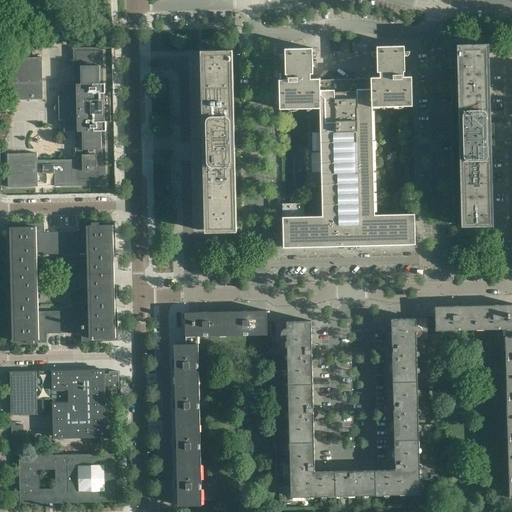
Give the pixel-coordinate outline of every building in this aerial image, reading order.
[(349,53),(349,41),(339,42),(340,53),(349,53)] [(494,145),(494,123),(491,123),(489,48),(488,48),(488,44),(474,44),(474,48),(471,48),(471,44),(457,45),(457,48),(456,48),(458,124),(457,124),(457,125),(453,125),(453,146),(457,146),(457,147),(458,147),(460,223),(461,223),(461,225),(461,226),(475,226),(475,224),(479,224),(479,226),(493,225),(492,225),(492,222),(493,222),(492,188),(491,145),(494,145)] [(374,215),(372,131),(372,107),(380,107),(380,104),(384,103),(384,107),(394,106),(394,103),(403,103),(403,106),(412,106),(411,76),(409,77),(409,68),(404,68),(404,46),(376,46),(377,72),(384,72),(384,77),(370,77),(370,79),(320,80),(320,79),(306,79),(306,74),(313,74),(312,48),(285,49),(285,71),(281,71),(281,80),(279,80),(279,109),(288,109),(288,106),(298,106),(298,109),(307,108),(307,105),(311,105),(311,108),(320,108),(320,131),(310,131),(311,153),(321,153),(322,216),(304,216),(304,203),(282,204),(283,229),(282,229),(281,230),(281,231),(280,232),(280,233),(281,233),(281,234),(281,235),(282,235),(283,235),(283,248),(284,248),(284,247),(293,247),(295,247),(304,247),(305,247),(305,246),(314,246),(314,247),(315,247),(315,246),(324,246),(324,247),(325,247),(325,246),(334,246),(335,246),(344,246),(346,246),(346,245),(353,245),(353,246),(354,246),(354,245),(363,245),(363,246),(364,246),(364,245),(373,245),(374,245),(383,245),(385,245),(393,244),(393,245),(395,245),(395,244),(404,244),(404,245),(405,245),(405,244),(414,244),(415,244),(415,232),(416,231),(417,230),(417,228),(416,227),(415,226),(414,214),(374,215)] [(106,185),(105,131),(106,131),(106,122),(109,121),(109,122),(110,122),(110,92),(109,92),(109,93),(105,93),(105,83),(104,83),(103,47),(73,48),(74,84),(63,84),(63,96),(58,96),(59,104),(56,104),(54,107),(54,110),(56,112),(59,112),(59,120),(64,120),(64,132),(75,132),(76,160),(37,160),(37,153),(7,154),(8,187),(38,187),(37,173),(54,172),(55,186),(106,185)] [(236,231),(232,50),(218,50),(218,54),(214,54),(214,50),(200,51),(203,139),(200,139),(200,145),(201,155),(203,155),(205,232),(219,232),(219,228),(222,228),(222,232),(236,231)] [(43,100),(42,57),(5,58),(6,101),(43,100)] [(103,341),(103,338),(113,338),(113,341),(117,341),(117,310),(112,310),(112,299),(116,299),(116,286),(112,286),(111,253),(115,253),(115,222),(79,223),(79,232),(44,232),(44,223),(8,224),(9,255),(13,255),(14,288),(9,288),(10,302),(14,302),(14,312),(10,312),(11,343),(15,343),(15,340),(22,340),(22,343),(47,342),(46,333),(81,333),(81,342),(103,341)] [(511,335),(511,304),(475,306),(475,330),(505,329),(505,336),(511,335)] [(475,330),(475,306),(435,307),(435,331),(475,330)] [(267,335),(267,322),(266,311),(226,312),(226,336),(267,335)] [(226,336),(226,312),(185,313),(185,344),(198,344),(198,336),(226,336)] [(416,351),(416,340),(428,340),(427,318),(391,319),(392,351),(387,351),(387,352),(387,353),(387,354),(388,356),(389,357),(390,357),(391,358),(392,358),(393,382),(417,381),(417,372),(415,372),(415,368),(417,368),(416,356),(414,356),(414,351),(416,351)] [(312,353),(311,321),(275,322),(275,344),(287,344),(287,355),(289,354),(289,359),(287,359),(287,371),(290,371),(290,376),(288,376),(288,384),(312,384),(312,360),(313,360),(315,359),(315,358),(316,357),(316,356),(317,354),(316,353),(312,353)] [(199,384),(198,344),(185,344),(174,344),(175,385),(199,384)] [(45,415),(44,399),(52,399),(52,438),(106,437),(105,403),(110,403),(110,389),(119,389),(118,371),(109,372),(109,374),(104,374),(104,369),(10,371),(11,415),(45,415)] [(416,414),(416,410),(418,409),(417,381),(393,382),(393,409),(388,410),(388,411),(388,412),(389,413),(389,414),(390,414),(391,415),(391,416),(392,416),(393,416),(394,440),(418,439),(418,430),(416,431),(416,426),(418,426),(418,414),(416,414)] [(200,424),(199,384),(175,385),(176,425),(200,424)] [(318,412),(318,411),(313,411),(312,384),(288,384),(288,413),(291,413),(291,417),(289,417),(289,429),(291,429),(291,434),(289,434),(289,442),(314,442),(313,418),(314,418),(315,418),(316,417),(317,416),(318,415),(318,414),(318,413),(318,412)] [(24,449),(23,426),(17,426),(17,422),(11,422),(12,453),(17,453),(17,450),(24,449)] [(201,464),(200,424),(176,425),(177,465),(201,464)] [(359,468),(358,467),(356,466),(353,466),(353,471),(343,471),(319,472),(319,469),(315,469),(314,442),(289,442),(289,451),(292,451),(292,456),(290,456),(290,467),(292,467),(292,472),(290,472),(291,497),(305,497),(305,494),(310,494),(310,496),(344,496),(420,494),(419,469),(417,469),(417,464),(419,464),(419,453),(417,453),(417,448),(419,448),(418,439),(394,440),(395,467),(390,468),(390,470),(360,471),(359,468)] [(115,463),(115,453),(19,456),(20,504),(116,502),(115,463)] [(202,505),(201,464),(177,465),(178,505),(202,505)]
